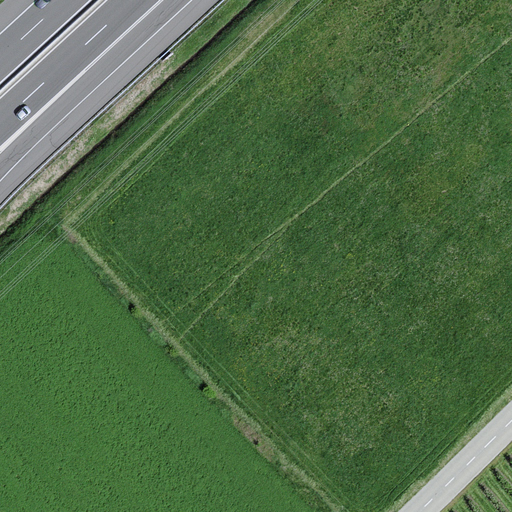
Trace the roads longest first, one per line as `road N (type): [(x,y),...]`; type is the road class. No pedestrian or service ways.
road 1 (motorway): [(0,160),(130,3)]
road 2 (motorway): [(0,123),(130,3)]
road 3 (unclassified): [(511,420),(418,511)]
